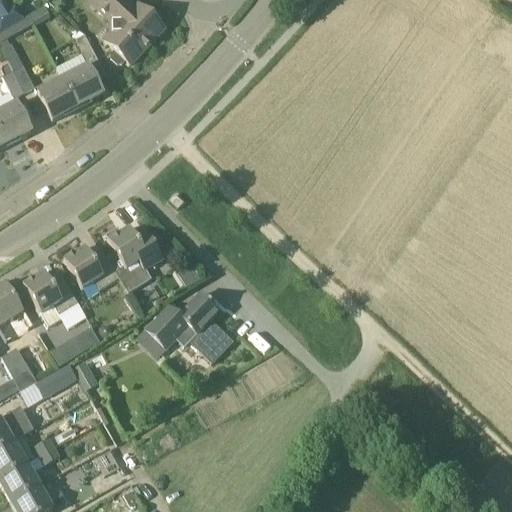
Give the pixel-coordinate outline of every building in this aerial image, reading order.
[(66,9),(66,1),(64,0),(54,0),(50,5),(60,14),(66,9)] [(162,33),(137,9),(134,13),(120,0),(94,0),(89,6),(110,26),(108,27),(108,36),(100,44),(113,55),(110,58),(110,64),(116,69),(121,69),(124,65),(128,69),(162,33)] [(14,8),(9,11),(3,1),(0,2),(0,36),(23,22),(14,8)] [(49,21),(43,9),(28,18),(34,29),(49,21)] [(81,60),(84,66),(95,60),(84,38),(78,33),(69,37),(81,59),(81,60)] [(21,70),(11,75),(24,97),(34,92),(21,70)] [(86,70),(61,84),(76,112),(101,99),(86,70)] [(11,75),(1,81),(13,103),(23,98),(11,75)] [(61,84),(36,96),(51,125),(76,112),(61,84)] [(0,142),(4,150),(30,137),(15,107),(9,96),(0,100),(0,142)] [(174,199),(169,204),(175,210),(180,205),(174,199)] [(119,237),(117,233),(106,240),(108,244),(107,245),(113,255),(104,261),(118,283),(127,297),(151,283),(145,274),(162,264),(144,233),(133,240),(128,232),(119,237)] [(156,244),(163,254),(170,249),(163,239),(156,244)] [(104,260),(100,253),(89,260),(84,252),(63,265),(80,294),(94,286),(99,294),(118,283),(104,260)] [(199,283),(187,264),(173,273),(185,292),(199,283)] [(58,276),(47,283),(43,277),(22,290),(40,318),(53,310),(59,319),(78,308),(58,276)] [(4,289),(0,291),(0,336),(9,351),(22,343),(9,322),(19,316),(4,289)] [(218,317),(199,298),(178,319),(168,310),(144,334),(165,354),(175,344),(187,332),(194,338),(188,345),(199,356),(218,335),(208,326),(218,317)] [(99,332),(98,337),(101,341),(106,341),(110,339),(111,334),(108,330),(103,329),(99,332)] [(59,370),(78,358),(70,344),(50,356),(59,370)] [(5,371),(15,388),(19,395),(35,385),(18,359),(3,368),(5,371)] [(98,370),(93,361),(73,372),(85,395),(96,389),(89,375),(98,370)] [(68,370),(36,388),(43,402),(75,384),(68,370)] [(0,452),(11,446),(33,434),(20,411),(13,415),(0,422),(0,452)] [(38,461),(54,452),(48,443),(32,452),(38,461)] [(0,482),(24,469),(11,446),(0,452),(0,482)] [(43,470),(59,462),(54,452),(38,461),(43,470)] [(109,455),(98,461),(108,478),(119,472),(109,455)] [(24,469),(0,482),(0,488),(11,507),(37,492),(24,469)] [(37,492),(11,507),(13,511),(54,511),(65,506),(59,496),(44,505),(37,492)] [(123,500),(129,511),(138,507),(131,495),(123,500)]
